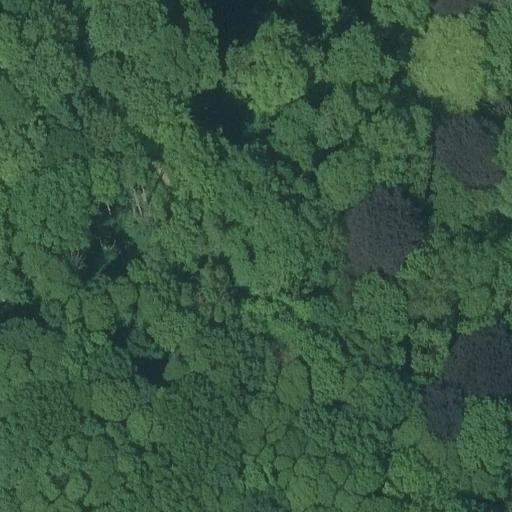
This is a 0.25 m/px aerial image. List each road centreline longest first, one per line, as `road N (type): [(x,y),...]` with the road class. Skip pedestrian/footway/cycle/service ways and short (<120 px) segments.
road 1 (track): [(23,0),(420,511)]
road 2 (track): [(130,511),(0,464)]
